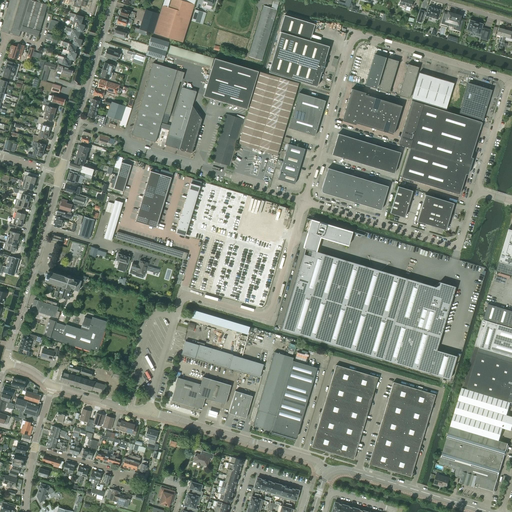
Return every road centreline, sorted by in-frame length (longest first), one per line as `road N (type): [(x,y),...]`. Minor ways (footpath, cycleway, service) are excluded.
road 1 (unclassified): [(304,200),(353,32),(510,79)]
road 2 (unclassified): [(476,190),(458,248),(304,200)]
road 3 (unclassified): [(304,200),(268,318),(182,293)]
road 4 (tertiary): [(5,361),(60,174)]
road 5 (tertiary): [(329,472),(311,459),(146,411)]
road 6 (tertiary): [(60,174),(113,0)]
road 7 (tertiary): [(489,511),(352,470),(329,472)]
road 8 (unknown): [(455,268),(293,236)]
road 9 (unclassified): [(182,293),(196,244),(124,223)]
road 10 (unclassified): [(146,411),(182,293)]
